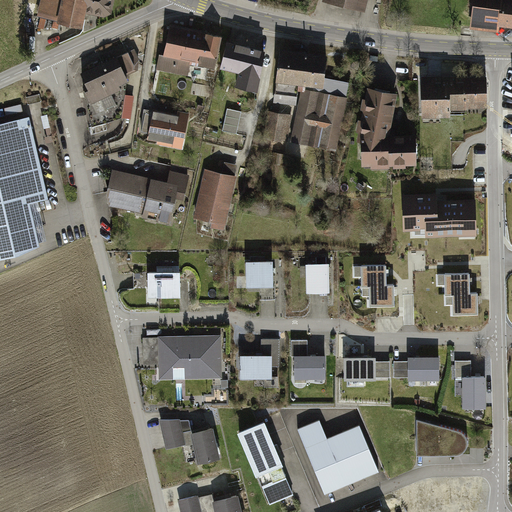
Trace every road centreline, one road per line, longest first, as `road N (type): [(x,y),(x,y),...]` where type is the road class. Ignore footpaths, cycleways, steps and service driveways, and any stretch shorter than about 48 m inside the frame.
road 1 (residential): [(500,338),(370,339),(341,325),(234,317),(117,321)]
road 2 (primary): [(189,0),(347,37),(496,52)]
road 3 (residential): [(500,338),(496,52)]
road 4 (unclassified): [(50,54),(117,321)]
road 5 (unclassified): [(117,321),(161,511)]
road 6 (residential): [(500,511),(500,338)]
road 7 (unknown): [(275,24),(249,142),(236,163)]
road 8 (tertiary): [(50,54),(166,0)]
